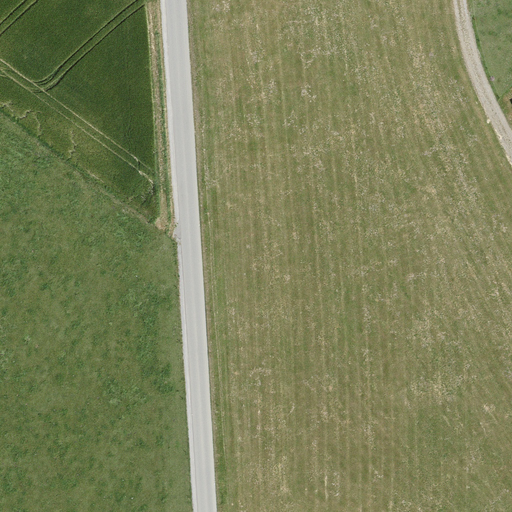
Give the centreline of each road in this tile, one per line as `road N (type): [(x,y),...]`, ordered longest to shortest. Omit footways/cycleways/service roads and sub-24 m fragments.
road 1 (residential): [(175,0),(209,511)]
road 2 (track): [(511,145),(472,50),(463,0)]
